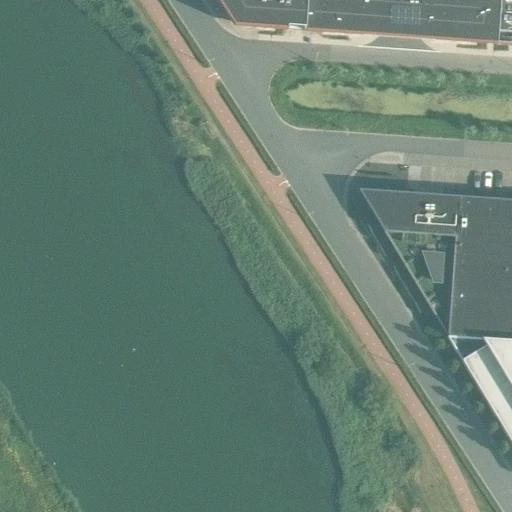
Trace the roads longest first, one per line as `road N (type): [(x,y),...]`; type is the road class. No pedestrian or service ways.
road 1 (unclassified): [(297,167),(511,503)]
road 2 (unclassified): [(511,66),(275,51),(226,62)]
road 3 (unclassified): [(297,167),(353,147),(511,160)]
road 4 (unclassified): [(226,62),(297,167)]
